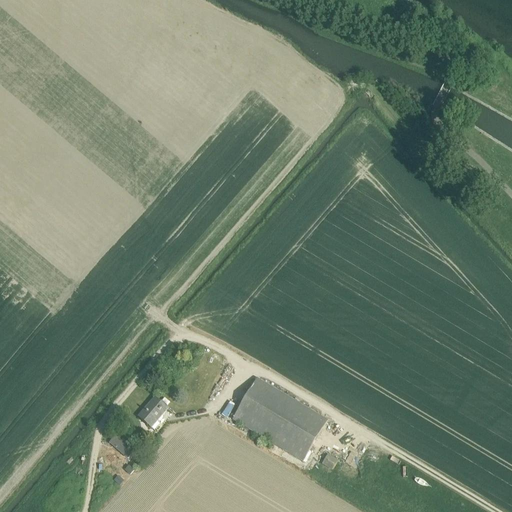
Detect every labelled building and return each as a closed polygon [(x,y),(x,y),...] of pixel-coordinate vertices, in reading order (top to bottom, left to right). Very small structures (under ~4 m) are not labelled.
[(213,376),(220,380),(227,365),(220,362),(213,376)] [(233,421),(252,432),(303,463),(327,422),(258,380),(233,421)] [(152,429),(168,410),(155,399),(138,418),(152,429)] [(115,437),(110,443),(128,459),(133,453),(115,437)] [(328,456),(322,466),(332,472),(337,462),(328,456)]
